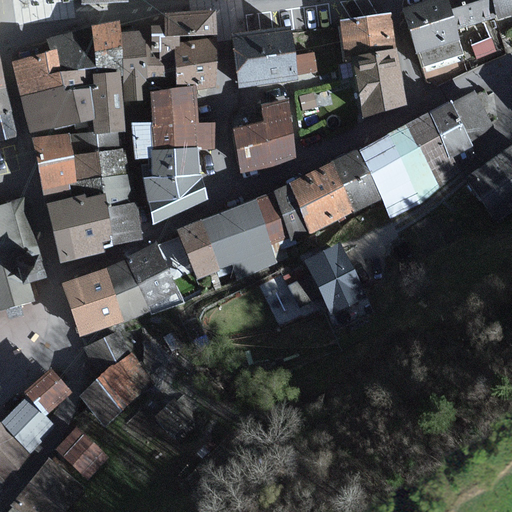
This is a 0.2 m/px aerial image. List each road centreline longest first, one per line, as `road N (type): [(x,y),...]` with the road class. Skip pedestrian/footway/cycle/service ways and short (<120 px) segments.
road 1 (residential): [(0,46),(54,273)]
road 2 (residential): [(0,39),(120,10),(211,0)]
road 3 (residential): [(423,101),(231,195)]
road 4 (residential): [(211,0),(231,195)]
road 5 (residential): [(231,195),(54,273)]
road 6 (tertiary): [(67,352),(73,389),(63,425),(0,506)]
road 7 (track): [(475,164),(363,257)]
